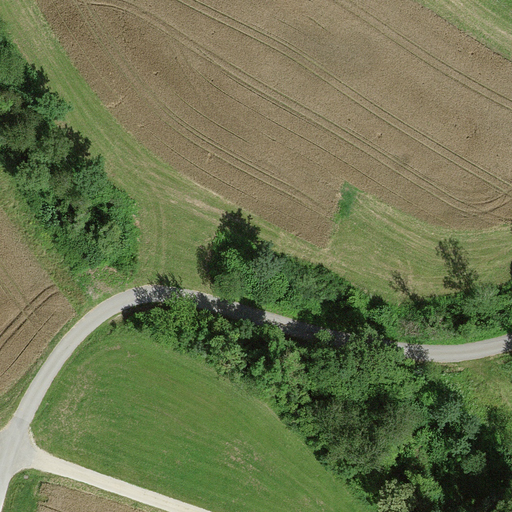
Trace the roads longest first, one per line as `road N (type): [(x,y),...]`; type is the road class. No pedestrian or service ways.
road 1 (track): [(5,457),(65,345),(97,313),(131,296),(162,292),(370,347),(452,352),(511,341)]
road 2 (track): [(5,457),(187,511)]
